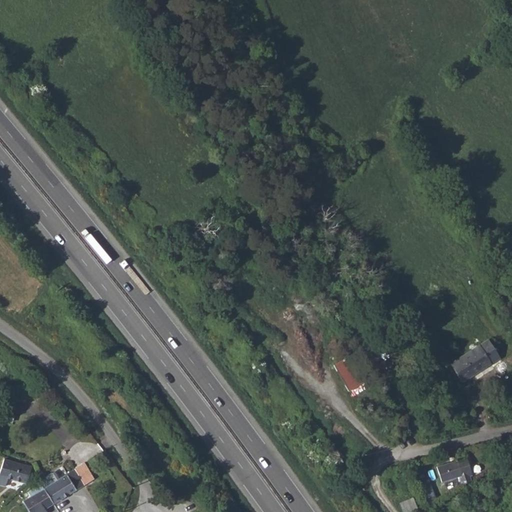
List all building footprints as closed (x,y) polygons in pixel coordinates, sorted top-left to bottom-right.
[(444,363),(457,379),(492,355),(479,337),(444,363)] [(347,356),(334,364),(352,396),(366,388),(347,356)] [(28,384),(16,387),(20,401),(32,398),(28,384)] [(442,482),(460,477),(463,486),(473,483),(470,474),(472,474),(467,457),(437,466),(442,482)] [(5,475),(24,480),(29,465),(2,458),(0,463),(0,483),(3,484),(5,475)] [(82,464),(73,469),(81,482),(90,477),(82,464)] [(49,501),(81,482),(73,469),(55,479),(40,488),(49,501)] [(50,471),(36,481),(40,488),(55,479),(50,471)] [(20,500),(26,511),(37,511),(42,510),(40,507),(49,501),(40,488),(33,493),(30,488),(24,493),(26,496),(20,500)] [(413,496),(400,501),(404,511),(417,511),(419,511),(413,496)]
